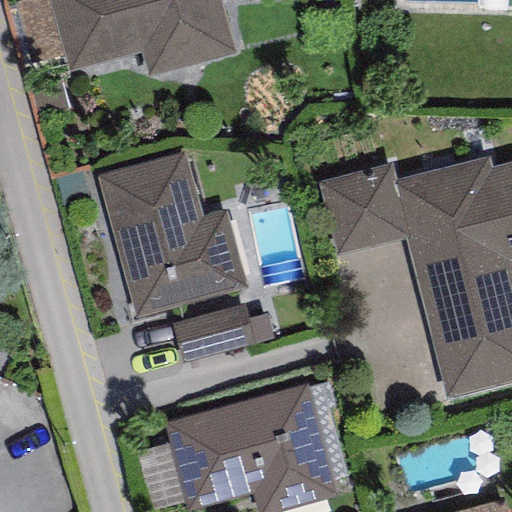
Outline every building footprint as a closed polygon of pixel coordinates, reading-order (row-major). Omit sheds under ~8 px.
[(219,0),(48,0),(68,73),(139,54),(147,80),(235,56),(219,0)] [(183,158),(98,180),(136,320),(246,291),(226,215),(200,221),(183,158)] [(489,161),(396,185),(446,403),(511,384),(511,167),(491,173),(489,161)] [(388,173),(320,190),(337,259),(405,242),(388,173)] [(307,391),(163,428),(185,511),(198,511),(252,498),(255,511),(289,511),(336,500),(307,391)] [(504,511),(501,502),(469,511),(504,511)]
